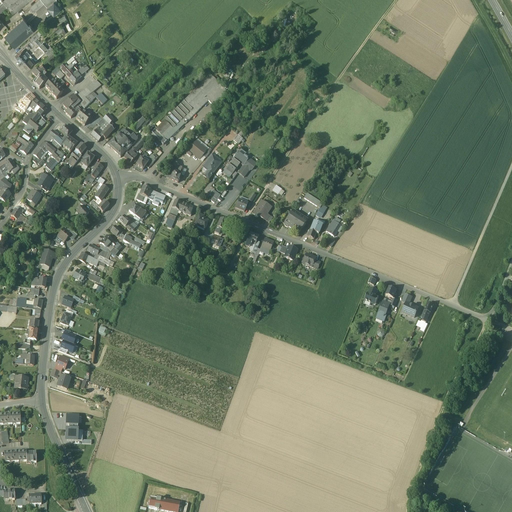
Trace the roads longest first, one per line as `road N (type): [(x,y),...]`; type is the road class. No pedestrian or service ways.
road 1 (residential): [(118,176),(136,175),(487,320)]
road 2 (track): [(245,222),(397,0)]
road 3 (tertiary): [(41,403),(53,288),(71,254),(113,212),(118,176)]
road 4 (track): [(408,511),(446,397),(487,320)]
road 5 (track): [(451,305),(511,166)]
